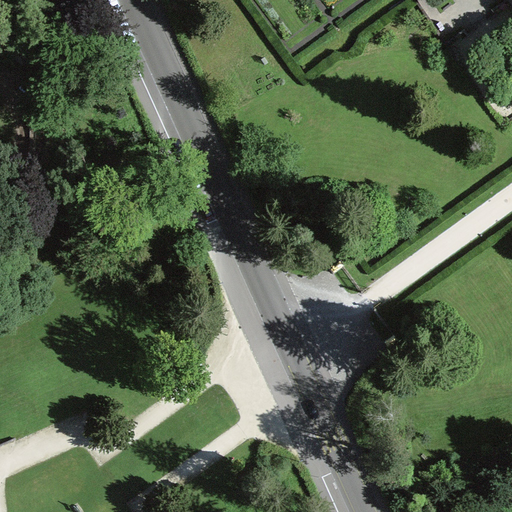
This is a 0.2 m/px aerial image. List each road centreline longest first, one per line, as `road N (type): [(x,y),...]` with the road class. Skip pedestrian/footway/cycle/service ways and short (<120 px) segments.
road 1 (tertiary): [(369,511),(140,0)]
road 2 (track): [(296,353),(511,197)]
road 3 (track): [(359,0),(289,53),(251,0)]
road 4 (track): [(511,101),(506,105),(465,43),(511,9)]
